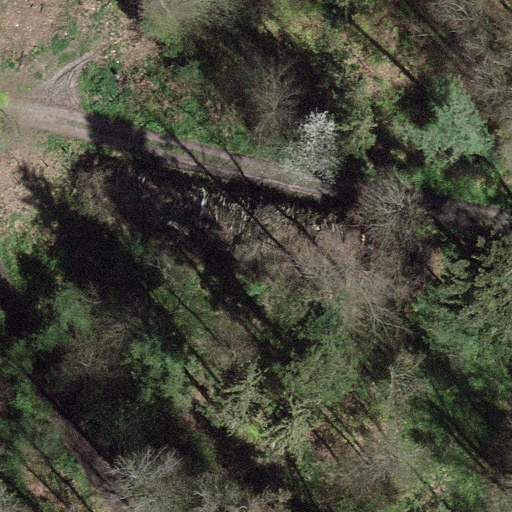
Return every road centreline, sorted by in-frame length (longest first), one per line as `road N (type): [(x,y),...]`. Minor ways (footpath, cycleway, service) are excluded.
road 1 (track): [(0,115),(511,234)]
road 2 (track): [(131,511),(0,287)]
